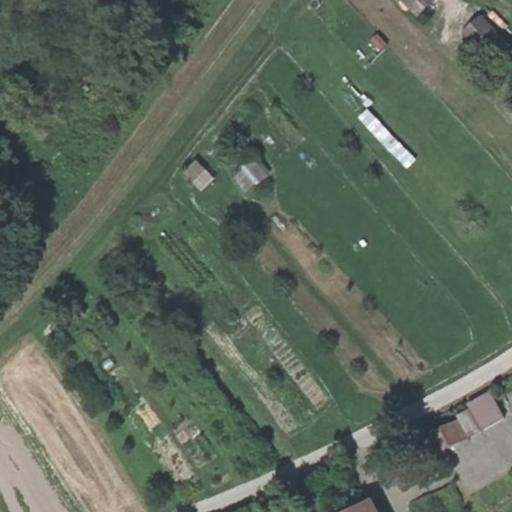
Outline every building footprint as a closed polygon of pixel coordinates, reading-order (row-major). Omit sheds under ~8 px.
[(403,0),(423,18),(439,0),(403,0)] [(490,54),(507,38),(484,15),(467,32),(490,54)] [(250,192),(274,175),(261,157),(237,174),(250,192)] [(485,430),(508,417),(494,391),(471,404),(485,430)] [(470,410),(459,417),(472,434),(482,427),(470,410)] [(459,418),(433,434),(446,455),(472,438),(459,418)]
